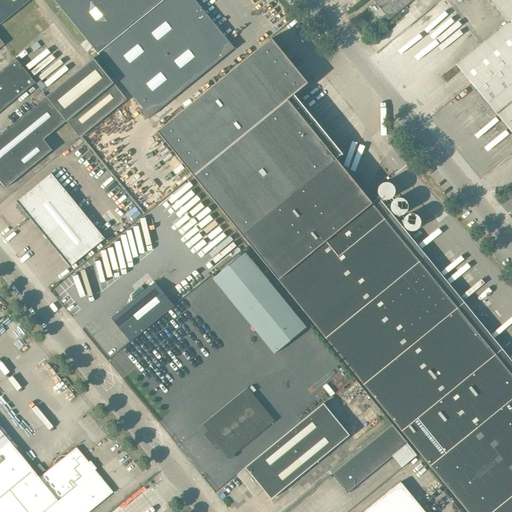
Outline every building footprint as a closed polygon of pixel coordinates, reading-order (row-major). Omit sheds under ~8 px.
[(0,0),(0,24),(30,0),(0,0)] [(54,0),(149,117),(234,48),(195,0),(54,0)] [(412,0),(374,0),(374,1),(379,6),(378,7),(384,14),(385,14),(389,20),(413,1),(412,0)] [(511,0),(490,0),(508,22),(476,48),(456,65),(511,132),(511,0)] [(403,38),(417,57),(426,50),(435,62),(456,47),(449,38),(444,42),(443,40),(438,44),(429,32),(421,38),(415,29),(403,38)] [(342,155),(293,94),(307,83),(271,38),(151,136),(272,284),(278,279),(371,203),(368,200),(365,195),(367,191),(359,188),(347,173),(349,169),(341,166),(336,160),(342,155)] [(94,55),(47,93),(67,117),(113,79),(94,55)] [(16,58),(0,71),(0,111),(36,83),(16,58)] [(66,120),(79,136),(126,98),(113,82),(66,120)] [(48,97),(0,135),(0,181),(5,188),(52,150),(43,140),(67,121),(48,97)] [(51,173),(16,201),(70,267),(105,239),(51,173)] [(378,187),(378,188),(378,189),(377,190),(377,191),(377,193),(378,194),(378,195),(379,196),(379,197),(380,198),(381,198),(382,199),(383,199),(384,200),(385,200),(387,200),(388,199),(389,199),(390,199),(391,198),(392,197),(393,197),(393,196),(394,195),(394,194),(394,192),(394,191),(394,190),(394,189),(394,188),(393,187),(393,186),(392,185),(391,184),(390,184),(389,183),(388,183),(387,183),(386,182),(385,183),(383,183),(382,183),(381,184),(380,184),(380,185),(379,186),(378,187)] [(394,200),(393,201),(392,202),(391,203),(391,205),(390,206),(390,207),(391,208),(391,209),(391,210),(392,211),(392,212),(393,213),(394,214),(395,214),(396,215),(397,215),(399,215),(400,215),(401,215),(402,215),(403,214),(404,214),(405,213),(406,212),(406,211),(407,210),(407,209),(407,208),(408,207),(407,205),(407,204),(407,203),(406,202),(406,201),(405,200),(404,200),(403,199),(402,199),(401,198),(399,198),(398,198),(397,198),(396,199),(395,199),(394,200)] [(511,511),(511,375),(371,203),(278,279),(467,511),(511,511)] [(412,214),(411,214),(410,214),(409,214),(408,215),(407,215),(406,217),(405,217),(405,218),(404,219),(404,221),(404,222),(404,223),(405,224),(405,225),(406,226),(407,227),(408,228),(409,228),(410,228),(411,229),(412,229),(413,228),(414,228),(415,228),(416,227),(417,226),(418,225),(418,224),(419,224),(419,222),(419,221),(419,220),(419,219),(419,218),(418,217),(418,216),(417,216),(416,215),(415,214),(414,214),(413,214),(412,214)] [(245,253),(213,279),(275,354),(306,328),(245,253)] [(155,282),(111,318),(130,341),(174,306),(155,282)] [(275,421),(252,393),(256,390),(252,385),(248,389),(247,388),(202,425),(207,431),(206,433),(214,443),(216,442),(229,458),(241,449),(275,421)] [(349,435),(323,403),(238,474),(255,494),(262,488),(271,499),(349,435)] [(342,425),(354,441),(381,419),(368,404),(342,425)] [(362,449),(332,473),(348,493),(401,448),(408,444),(392,424),(362,449)] [(88,511),(113,492),(76,447),(39,477),(8,438),(0,444),(0,511),(88,511)] [(425,511),(412,495),(417,491),(408,480),(403,485),(400,482),(363,511),(425,511)]
